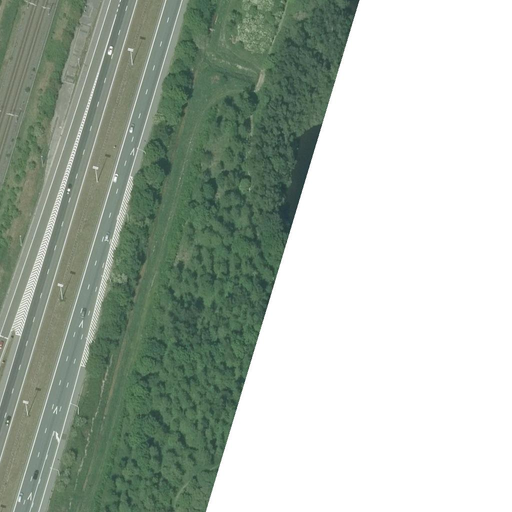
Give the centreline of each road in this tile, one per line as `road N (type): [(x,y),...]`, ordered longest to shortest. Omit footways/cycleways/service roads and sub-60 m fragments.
road 1 (motorway): [(22,511),(172,0)]
road 2 (motorway): [(128,0),(0,426)]
road 3 (motorway): [(114,0),(0,345)]
